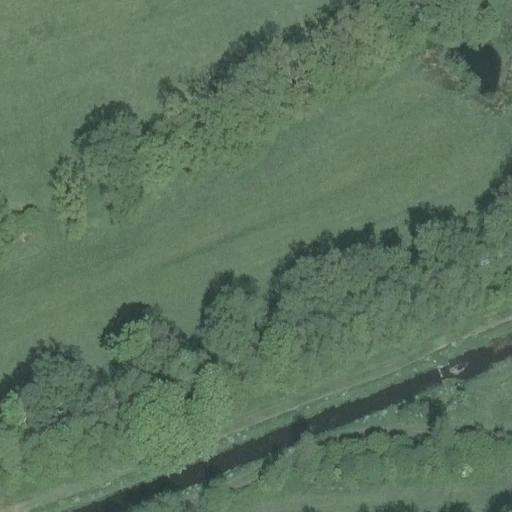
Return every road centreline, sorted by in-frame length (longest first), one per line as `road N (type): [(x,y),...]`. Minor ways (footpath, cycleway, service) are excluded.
road 1 (track): [(0,446),(511,248)]
road 2 (track): [(22,511),(511,317)]
road 3 (track): [(511,428),(360,440),(178,511)]
